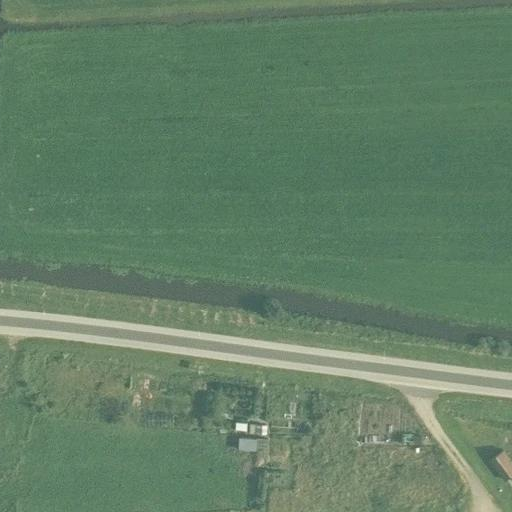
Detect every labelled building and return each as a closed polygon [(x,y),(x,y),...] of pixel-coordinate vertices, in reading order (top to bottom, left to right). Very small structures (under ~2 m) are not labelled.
[(246,422),(236,422),(235,430),(246,430),(246,422)] [(265,434),(266,425),(249,424),(248,433),(265,434)] [(239,437),(238,449),(255,451),(256,447),(256,438),(239,437)] [(266,448),(266,439),(256,438),(256,447),(266,448)] [(504,479),(511,473),(511,462),(503,450),(490,460),(504,479)]
